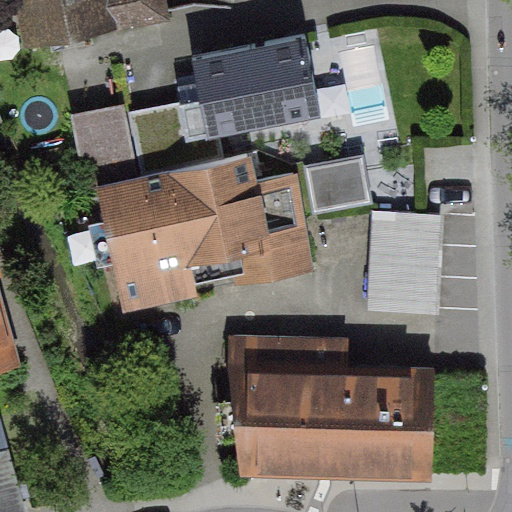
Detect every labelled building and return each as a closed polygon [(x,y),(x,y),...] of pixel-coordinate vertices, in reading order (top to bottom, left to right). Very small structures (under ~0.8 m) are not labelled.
[(23,0),(31,42),(166,18),(162,0),(23,0)] [(322,111),(307,36),(266,45),(267,49),(259,50),(258,46),(195,59),(199,81),(181,85),(184,101),(181,102),(189,139),(222,132),(322,111)] [(194,165),(189,139),(181,102),(133,112),(146,175),(172,169),(194,165)] [(125,107),(77,117),(90,186),(102,184),(138,176),(125,107)] [(189,139),(194,165),(227,158),(222,132),(189,139)] [(194,165),(172,169),(191,261),(240,251),(245,274),(259,271),(261,279),(314,269),(295,174),(255,182),(250,154),(227,158),(194,165)] [(366,160),(309,170),(318,218),(375,209),(366,160)] [(138,176),(102,184),(127,306),(197,292),(191,261),(172,169),(146,175),(138,176)] [(442,215),(378,212),(374,307),(439,310),(442,215)] [(0,367),(16,363),(0,302),(0,367)] [(231,369),(242,471),(319,471),(319,468),(432,472),(432,413),(443,413),(442,397),(434,397),(434,369),(346,369),(347,343),(235,342),(235,369),(231,369)] [(0,511),(22,511),(21,506),(42,500),(38,483),(17,489),(7,453),(0,454),(0,511)]
